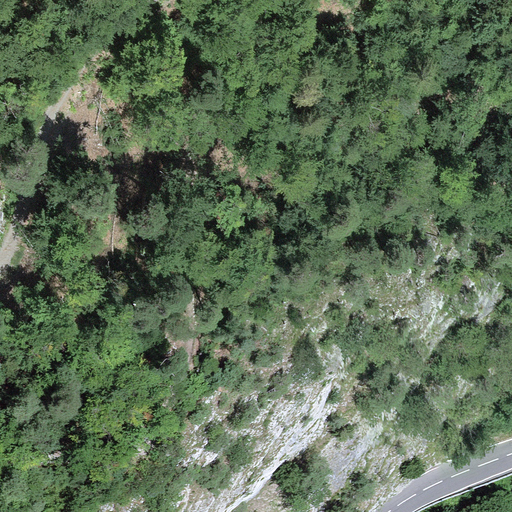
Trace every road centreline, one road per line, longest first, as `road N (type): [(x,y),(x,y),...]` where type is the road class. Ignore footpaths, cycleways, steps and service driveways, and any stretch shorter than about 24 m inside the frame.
road 1 (track): [(156,0),(109,33),(55,108),(0,253)]
road 2 (secondary): [(511,454),(427,487),(389,511)]
